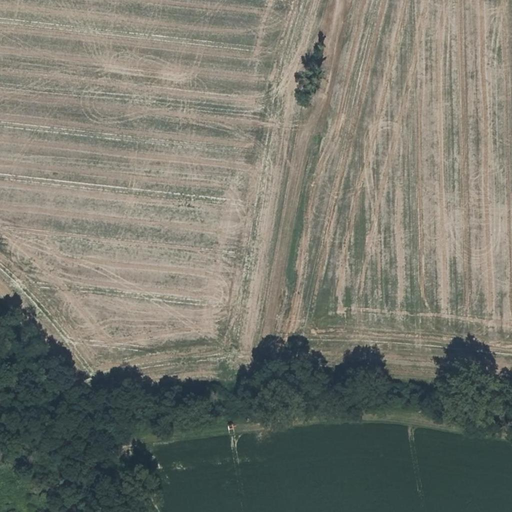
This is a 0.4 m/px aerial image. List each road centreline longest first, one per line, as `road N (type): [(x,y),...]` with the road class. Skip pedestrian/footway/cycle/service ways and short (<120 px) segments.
road 1 (track): [(88,511),(102,457),(147,436),(349,416),(511,439)]
road 2 (track): [(340,0),(328,84),(305,126),(246,427)]
